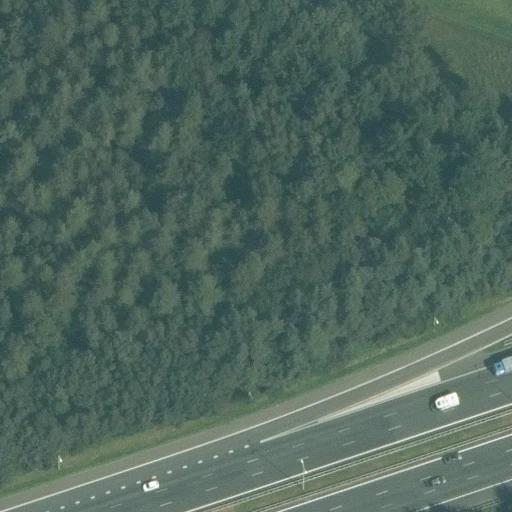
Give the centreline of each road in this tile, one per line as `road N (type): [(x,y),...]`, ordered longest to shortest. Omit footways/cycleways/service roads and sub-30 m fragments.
road 1 (track): [(0,388),(317,281),(367,181),(21,0)]
road 2 (motorway): [(511,325),(366,392),(236,473)]
road 3 (motorway): [(511,381),(236,473)]
road 4 (motorway): [(349,511),(511,457)]
road 5 (motorway): [(236,473),(120,511)]
